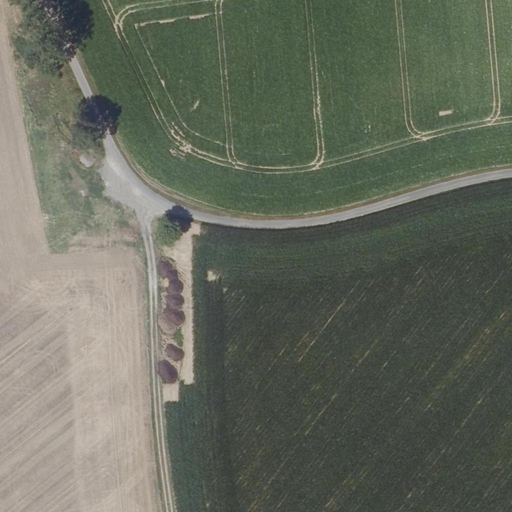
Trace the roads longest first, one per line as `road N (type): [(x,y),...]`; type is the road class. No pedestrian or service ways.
road 1 (tertiary): [(511,170),(320,219),(222,221),(166,204),(129,174),(46,0)]
road 2 (track): [(143,190),(171,511)]
